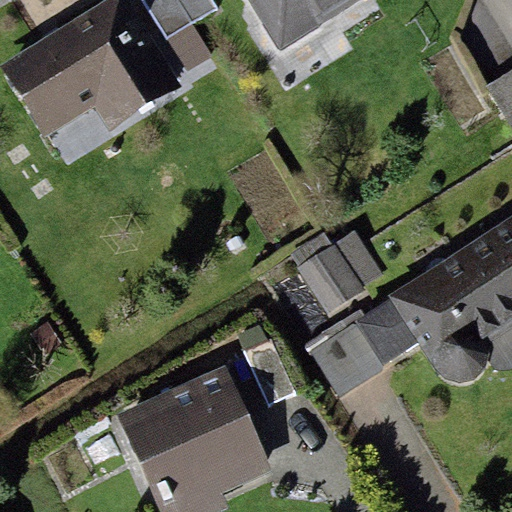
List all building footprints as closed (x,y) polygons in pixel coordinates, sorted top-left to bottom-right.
[(112,0),(0,72),(0,88),(36,144),(91,108),(105,130),(169,88),(112,0)] [(199,0),(139,0),(168,39),(207,11),(199,0)] [(242,0),(280,55),(362,0),(242,0)] [(511,230),(508,224),(389,303),(440,379),(468,360),(462,351),(508,321),(511,327),(511,230)] [(329,255),(300,274),(328,315),(356,295),(329,255)] [(211,383),(117,431),(158,511),(210,511),(213,511),(208,500),(258,475),(211,383)]
